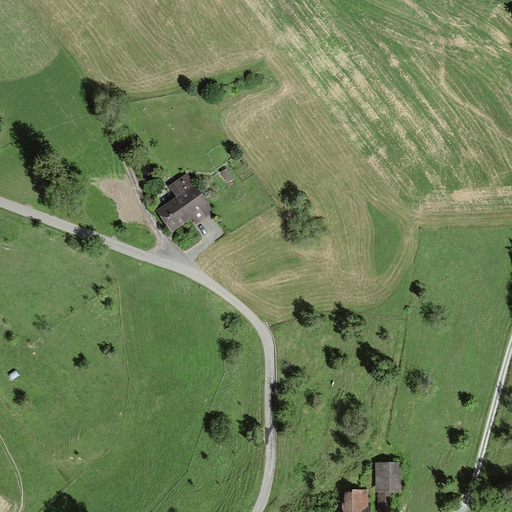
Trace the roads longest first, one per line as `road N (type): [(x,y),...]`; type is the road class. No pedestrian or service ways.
road 1 (residential): [(0,203),(204,280),(248,311),(265,343),(271,390),(269,470),(256,511)]
road 2 (unclassified): [(462,511),(511,348)]
